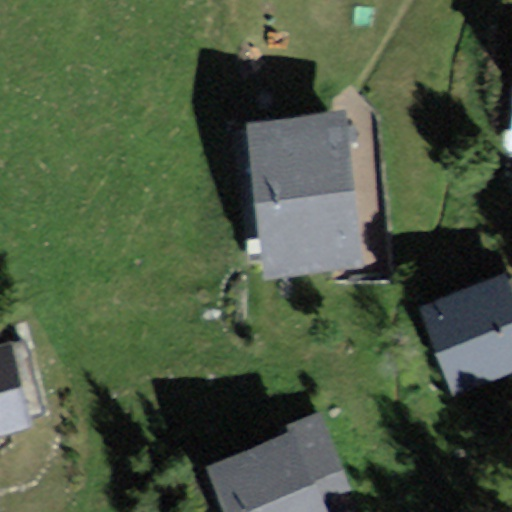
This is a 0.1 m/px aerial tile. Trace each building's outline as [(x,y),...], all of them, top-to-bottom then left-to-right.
[(511,6),(499,4),(478,131),(511,136),(511,6)] [(358,110),(263,122),(282,275),(377,263),(358,110)] [(511,273),(444,300),(478,389),(511,375),(511,273)] [(6,354),(0,355),(0,428),(24,422),(6,354)] [(353,511),(318,426),(219,467),(237,511),(353,511)]
